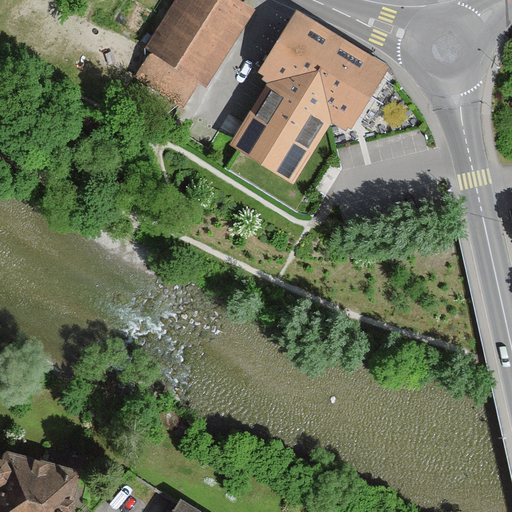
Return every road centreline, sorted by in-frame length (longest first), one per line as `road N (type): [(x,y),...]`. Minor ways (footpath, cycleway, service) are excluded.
road 1 (track): [(185,240),(368,321),(511,370)]
road 2 (track): [(0,160),(185,240)]
road 3 (secondary): [(475,190),(511,349)]
